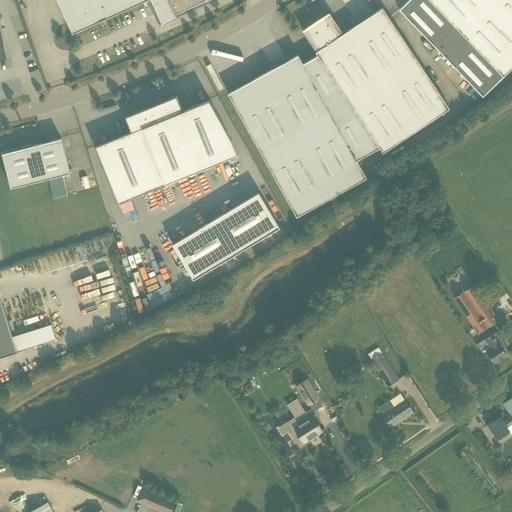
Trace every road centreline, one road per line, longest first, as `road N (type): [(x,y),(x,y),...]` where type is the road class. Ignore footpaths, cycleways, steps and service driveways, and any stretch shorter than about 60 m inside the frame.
road 1 (unclassified): [(0,117),(138,74),(231,32),(279,0)]
road 2 (unclassified): [(325,511),(511,383)]
